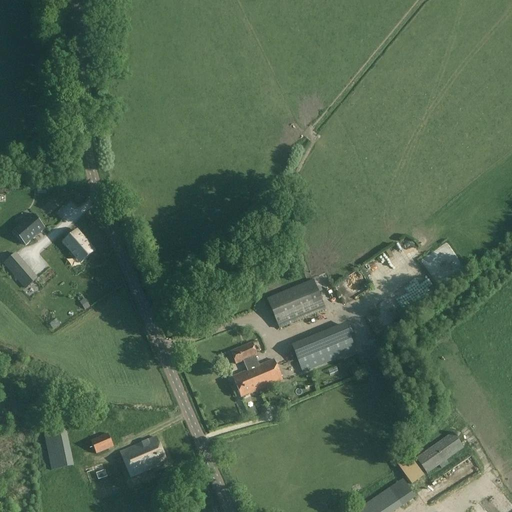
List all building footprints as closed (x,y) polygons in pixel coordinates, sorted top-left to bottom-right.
[(32,214),(12,231),(25,246),(45,229),(32,214)] [(77,231),(63,243),(81,263),(95,251),(77,231)] [(0,277),(2,279),(12,262),(0,254),(0,277)] [(60,254),(47,267),(70,291),(83,279),(60,254)] [(22,263),(12,272),(19,280),(29,271),(22,263)] [(398,269),(392,271),(396,277),(401,275),(398,269)] [(24,288),(41,307),(58,291),(41,273),(24,288)] [(305,285),(267,300),(275,320),(279,330),(326,311),(314,281),(305,285)] [(85,300),(80,303),(84,310),(89,307),(85,300)] [(398,323),(413,314),(408,305),(392,314),(398,323)] [(251,343),(230,352),(236,365),(243,362),(247,371),(232,377),(241,398),(282,381),(273,360),(259,366),(255,357),(257,356),(251,343)] [(353,345),(300,367),(303,373),(356,351),(353,345)] [(452,433),(416,458),(427,473),(463,448),(452,433)] [(107,434),(90,441),(96,455),(113,447),(107,434)] [(155,438),(120,453),(130,477),(166,462),(155,438)] [(402,475),(413,491),(425,483),(414,467),(402,475)] [(102,471),(86,478),(91,490),(107,483),(102,471)] [(108,487),(100,489),(102,499),(109,498),(108,487)]
